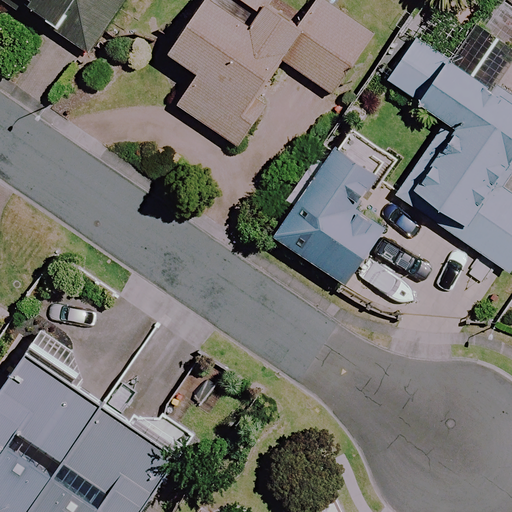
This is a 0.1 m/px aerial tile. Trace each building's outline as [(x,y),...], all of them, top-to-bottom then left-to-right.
[(9,0),(90,56),(129,0),(9,0)] [(307,20),(277,0),(272,0),(260,19),(230,0),(207,0),(171,55),(201,75),(181,106),(231,139),(283,60),(335,94),(373,36),(320,1),(307,20)] [(511,6),(502,0),(497,0),(480,27),(511,49),(511,6)] [(511,173),(511,103),(415,40),(388,81),(452,123),(401,200),(455,235),(511,272),(511,197),(501,190),(511,173)] [(380,176),(340,147),(278,235),(349,285),(385,233),(354,211),(380,176)] [(0,511),(29,511),(103,403),(75,384),(91,361),(43,328),(0,391),(0,448),(5,453),(0,460),(0,511)] [(144,511),(197,433),(155,404),(139,427),(103,403),(29,511),(144,511)]
